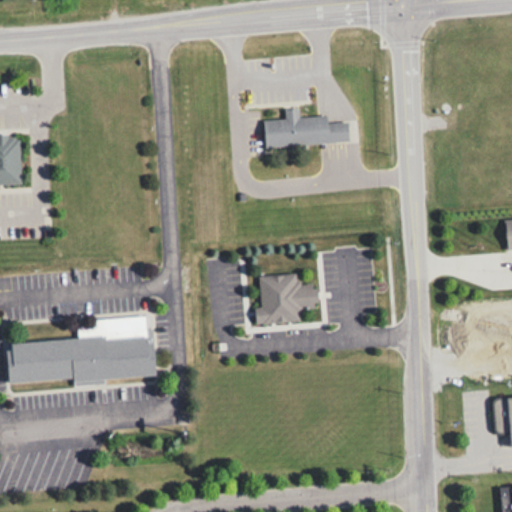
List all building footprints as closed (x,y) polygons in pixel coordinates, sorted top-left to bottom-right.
[(269,120),(272,148),(358,140),(356,121),(335,123),(334,115),(306,117),(305,108),(289,109),(290,118),(269,120)] [(511,217),(503,218),(504,249),(511,248),(511,217)] [(257,275),(259,307),(253,308),(254,323),(298,320),(297,307),(317,306),(315,283),(296,284),(296,273),(257,275)] [(152,314),(157,375),(16,388),(12,344),(87,337),(86,321),(152,314)] [(501,398),(511,397),(511,431),(504,432),(501,398)] [(511,511),(511,484),(498,485),(499,511),(511,511)]
